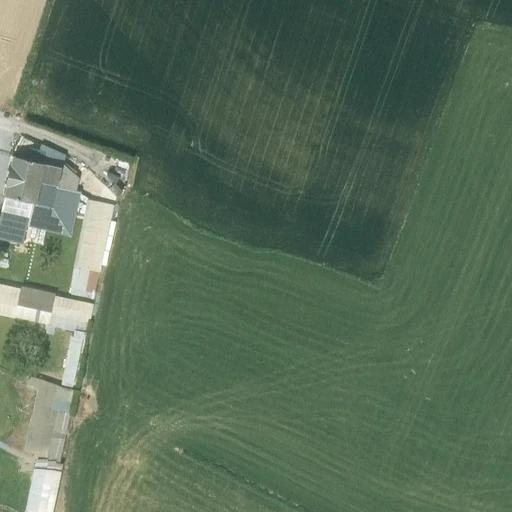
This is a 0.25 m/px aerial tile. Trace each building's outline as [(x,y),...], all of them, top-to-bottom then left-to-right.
[(37,198),(4,190),(1,206),(0,212),(0,232),(23,238),(27,223),(28,219),(66,227),(67,224),(70,225),(79,186),(76,185),(59,180),(63,162),(31,148),(29,154),(46,158),(37,198)] [(46,158),(29,154),(13,150),(4,190),(37,198),(46,158)] [(74,261),(70,282),(95,287),(99,266),(100,266),(114,199),(87,194),(74,261)] [(0,277),(0,309),(87,328),(94,298),(0,277)] [(71,330),(61,379),(73,381),(83,333),(71,330)] [(54,391),(71,396),(75,384),(58,379),(54,391)] [(71,396),(54,391),(53,402),(34,399),(25,445),(39,447),(36,455),(46,457),(57,403),(71,406),(71,396)] [(33,467),(61,472),(62,465),(59,465),(71,406),(57,403),(46,457),(36,455),(33,467)] [(52,511),(61,472),(33,467),(24,511),(52,511)]
